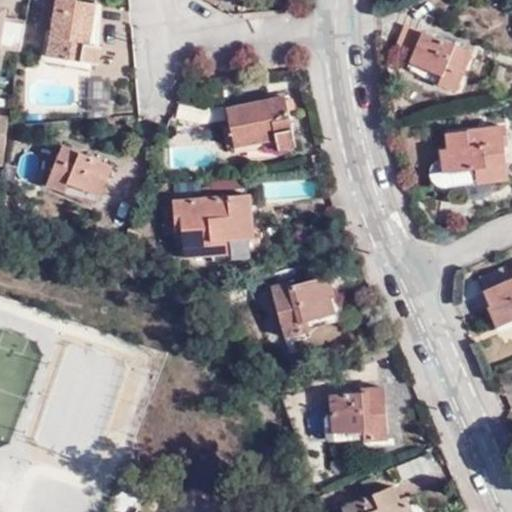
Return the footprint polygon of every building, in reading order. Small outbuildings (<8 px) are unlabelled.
[(76,0),(56,0),(48,58),(98,66),(101,48),(90,47),(95,4),(77,1),(76,0)] [(5,51),(21,54),(26,24),(5,20),(6,11),(0,9),(0,56),(4,57),(5,51)] [(470,57),(421,37),(410,68),(439,79),(437,87),(457,95),(470,57)] [(228,116),(231,133),(234,150),(235,154),(279,146),(282,157),(297,153),(287,104),(228,116)] [(0,161),(4,162),(8,131),(10,116),(0,114),(0,161)] [(234,150),(231,133),(223,135),(226,151),(234,150)] [(443,173),(480,172),(481,186),(504,186),(501,152),(507,152),(506,135),(448,137),(448,153),(442,152),(443,173)] [(111,171),(65,153),(50,193),(67,199),(71,189),(101,200),(111,171)] [(210,264),(209,253),(251,249),(247,199),(173,206),(175,235),(179,235),(182,266),(210,264)] [(333,281),(307,287),(305,283),(276,290),(290,341),(309,337),(306,325),(338,318),(333,298),(337,297),(333,281)] [(511,282),(487,293),(493,307),(490,309),(498,328),(511,322),(511,282)] [(368,391),(369,399),(339,400),(338,417),(331,418),(331,438),(373,437),(373,445),(392,444),(389,390),(368,391)] [(418,511),(414,501),(405,505),(399,491),(350,511),(418,511)]
